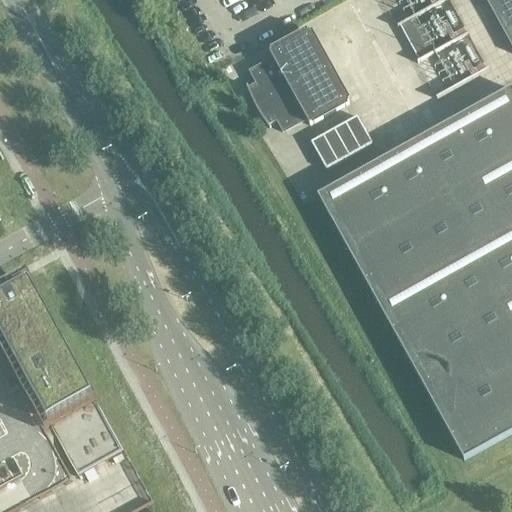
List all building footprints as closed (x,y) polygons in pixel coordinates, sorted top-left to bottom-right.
[(511,0),(487,0),(511,44),(511,0)] [(336,41),(371,24),(360,2),(325,18),(336,41)] [(437,6),(401,24),(430,79),(441,73),(443,78),(456,78),(457,80),(466,80),(486,70),(480,58),(468,58),(468,69),(444,69),(444,61),(458,61),(453,52),(461,49),(461,34),(443,34),(443,20),(437,7),(437,6)] [(349,105),(309,33),(270,55),(274,61),(250,75),(256,85),(248,90),(250,95),(252,101),(256,108),(259,113),(262,118),(265,123),(268,127),(277,123),(283,134),(307,120),(310,127),(349,105)] [(511,93),(319,199),(464,461),(469,470),(511,447),(511,93)] [(312,140),(327,168),(374,144),(359,116),(312,140)] [(71,357),(41,303),(30,284),(0,300),(0,336),(78,478),(123,453),(71,357)] [(0,511),(14,511),(72,481),(0,351),(0,511)]
